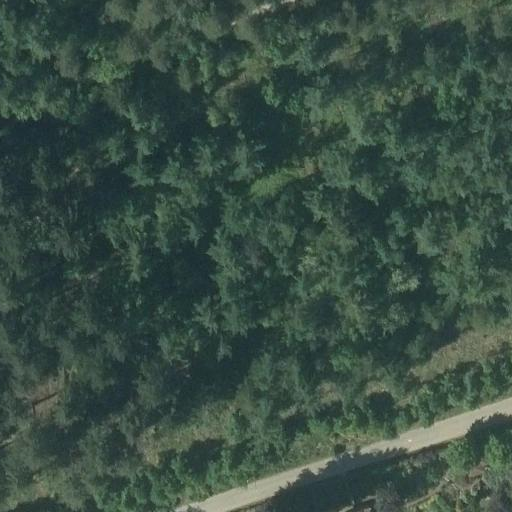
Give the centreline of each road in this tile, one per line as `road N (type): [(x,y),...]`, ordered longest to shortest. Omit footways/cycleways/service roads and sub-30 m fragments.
road 1 (track): [(315,0),(0,115)]
road 2 (unclassified): [(226,511),(511,417)]
